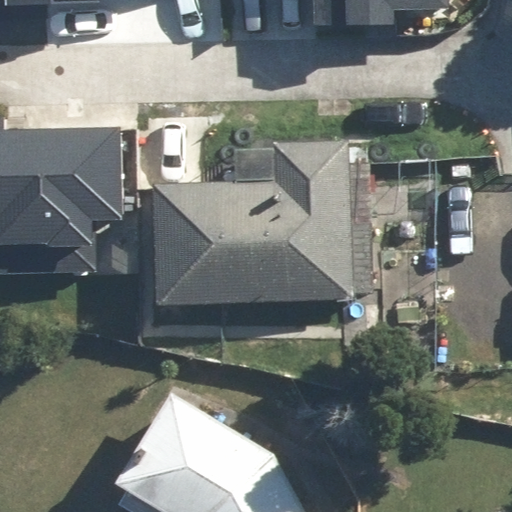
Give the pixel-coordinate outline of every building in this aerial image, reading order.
[(0,0),(0,22),(57,21),(56,6),(61,6),(61,0),(0,0)] [(312,0),(313,28),(394,27),(394,14),(448,13),(447,0),(312,0)] [(7,132),(7,117),(0,117),(0,278),(97,275),(95,221),(124,220),(121,128),(7,132)] [(273,180),(150,186),(155,308),(356,299),(355,291),(376,291),(369,139),(271,143),(273,180)] [(162,400),(107,493),(138,511),(297,511),(268,462),(162,400)]
